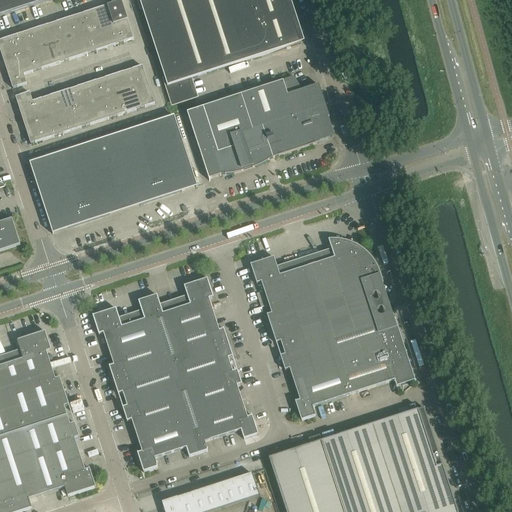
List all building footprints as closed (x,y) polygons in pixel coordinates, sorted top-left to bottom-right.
[(0,0),(0,17),(55,0),(0,0)] [(290,14),(285,0),(138,0),(173,105),(194,98),(189,81),(301,45),(290,14)] [(511,0),(501,0),(511,32),(511,0)] [(24,76),(106,50),(134,41),(121,3),(2,42),(0,42),(0,50),(13,90),(17,88),(17,89),(27,86),(24,76)] [(155,105),(149,86),(142,68),(33,103),(30,94),(20,97),(20,98),(16,99),(31,146),(35,144),(155,105)] [(327,127),(326,126),(326,125),(328,125),(326,120),(329,119),(319,86),(298,93),(293,79),(189,115),(209,182),(210,181),(210,180),(238,171),(242,169),(242,168),(252,166),(256,165),(315,146),(315,143),(320,141),(319,139),(321,139),(322,138),(323,137),(324,136),(326,137),(328,132),(326,132),(327,131),(327,130),(327,129),(327,127)] [(211,101),(220,99),(219,93),(198,97),(199,106),(212,104),(211,101)] [(198,188),(174,118),(30,165),(53,235),(54,235),(52,230),(74,223),(75,227),(103,217),(102,214),(124,207),(145,200),(147,203),(175,194),(174,191),(195,184),(196,189),(198,188)] [(0,252),(21,246),(12,220),(0,223),(0,252)] [(374,287),(383,285),(383,284),(380,275),(379,272),(379,270),(376,266),(375,264),(374,262),(371,258),(369,256),(368,255),(366,253),(362,250),(358,248),(356,246),(354,245),(352,244),(348,243),(345,242),(343,242),(341,241),(338,241),(334,241),(331,241),(328,241),(329,242),(331,250),(277,268),(275,263),(274,259),(251,266),(250,266),(257,285),(261,283),(272,315),(268,317),(267,316),(276,345),(277,344),(281,343),(285,356),(281,358),(281,357),(280,357),(285,372),(286,372),(285,372),(289,370),(300,402),(296,403),(295,403),(301,422),(302,422),(316,417),(313,408),(394,382),(396,387),(397,387),(397,386),(414,381),(415,381),(395,320),(386,323),(374,287)] [(137,454),(144,474),(144,473),(158,469),(155,459),(186,449),(189,459),(208,452),(205,443),(241,431),(244,441),(257,436),(258,436),(252,417),(251,417),(251,418),(248,419),(237,387),(241,386),(242,386),(237,371),(236,371),(237,372),(233,373),(228,360),(232,358),(232,359),(233,359),(224,330),(223,330),(223,331),(219,332),(209,300),(213,299),(214,299),(207,280),(184,288),(187,297),(160,306),(157,296),(138,303),(141,312),(119,319),(116,310),(94,317),(93,317),(99,337),(100,336),(103,335),(114,366),(110,368),(110,367),(109,367),(118,396),(119,396),(119,395),(123,394),(127,407),(123,409),(123,408),(122,408),(127,423),(128,423),(132,421),(142,453),(138,454),(137,454)] [(257,295),(261,309),(267,307),(263,293),(257,295)] [(0,511),(23,511),(32,510),(29,500),(65,489),(68,498),(95,489),(96,489),(90,470),(89,470),(85,471),(75,440),(79,439),(80,439),(75,424),(74,424),(74,425),(70,426),(64,408),(68,407),(69,407),(60,378),(59,379),(55,380),(47,353),(50,352),(51,352),(45,333),(44,333),(17,342),(18,346),(19,346),(20,351),(0,357),(0,511)] [(374,429),(373,425),(269,459),(285,511),(457,511),(424,409),(411,413),(412,416),(374,429)] [(252,475),(162,504),(164,511),(213,511),(259,497),(252,475)]
